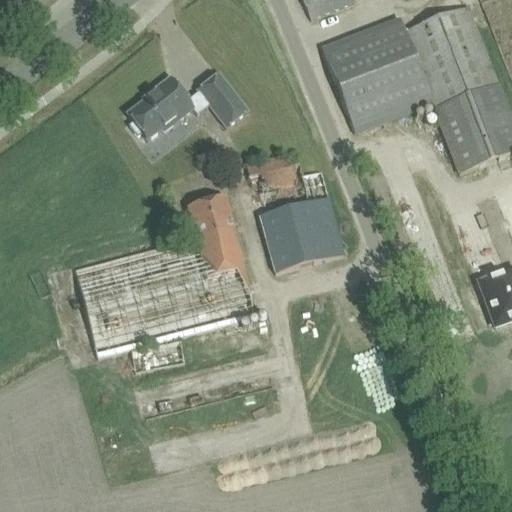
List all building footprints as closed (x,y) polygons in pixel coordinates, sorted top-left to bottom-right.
[(300,0),(310,23),(353,6),(351,0),(300,0)] [(405,32),(325,62),(353,134),(372,127),(431,104),(435,113),(460,177),(511,156),(511,128),(497,89),(468,14),(466,10),(405,34),(405,32)] [(247,115),(218,78),(197,94),(198,95),(187,104),(169,81),(142,103),(144,105),(127,118),(133,126),(129,129),(137,140),(141,137),(147,144),(161,133),(163,135),(192,113),(196,119),(209,109),(226,131),(247,115)] [(245,168),(250,187),(260,226),(263,225),(276,276),(324,264),(343,259),(321,176),(302,180),(295,155),(245,168)] [(196,246),(73,277),(95,363),(224,331),(225,337),(238,334),(236,327),(255,322),(225,201),(187,211),(196,246)] [(490,296),(482,298),(495,331),(511,324),(511,275),(503,279),(502,277),(485,283),(490,296)] [(135,379),(138,378),(185,368),(180,345),(131,355),(135,379)]
